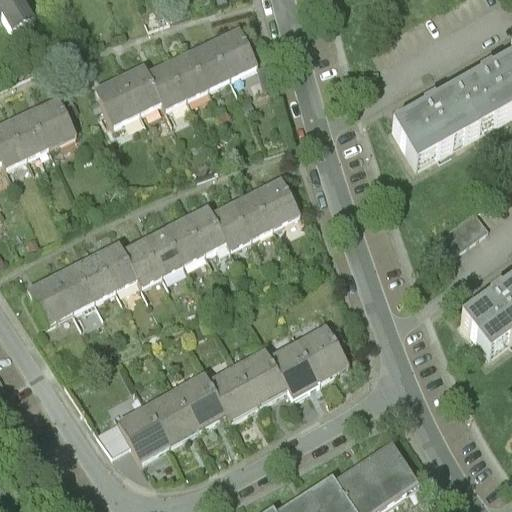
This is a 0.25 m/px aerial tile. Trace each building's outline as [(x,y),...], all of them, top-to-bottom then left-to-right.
[(0,0),(0,25),(11,44),(34,31),(16,0),(0,0)] [(211,52),(210,53),(229,92),(257,78),(238,39),(221,47),(217,49),(211,52)] [(208,102),(229,92),(210,53),(205,55),(200,57),(191,62),(189,63),(208,102)] [(186,112),(208,102),(189,63),(184,65),(182,66),(173,70),(168,72),(186,112)] [(455,103),(477,143),(511,123),(511,70),(484,86),(455,103)] [(164,122),(186,112),(168,72),(160,76),(156,78),(150,81),(146,83),(161,115),(164,122)] [(120,87),(139,126),(161,115),(146,83),(143,76),(132,82),(127,84),(122,86),(120,87)] [(139,126),(120,87),(110,92),(107,93),(93,100),(111,139),(139,126)] [(477,143),(455,103),(428,117),(392,137),(415,178),(477,143)] [(41,116),(35,119),(53,158),(76,147),(66,127),(57,108),(41,116)] [(28,170),(53,158),(35,119),(30,121),(24,124),(23,125),(10,131),(28,170)] [(5,180),(28,170),(10,131),(9,131),(3,134),(0,135),(0,169),(2,174),(5,180)] [(263,198),(257,201),(277,240),(300,228),(279,189),(263,198)] [(253,252),(277,240),(257,201),(254,203),(240,209),(239,210),(235,212),(233,213),(253,252)] [(229,263),(253,252),(233,213),(221,219),(219,220),(216,221),(210,224),(226,257),(229,263)] [(187,227),(184,229),(204,268),(226,257),(210,224),(206,218),(192,225),(187,227)] [(473,221),(432,250),(446,269),(486,240),(473,221)] [(186,276),(204,268),(184,229),(175,234),(174,234),(167,237),(166,238),(186,276)] [(167,286),(186,276),(166,238),(159,241),(153,245),(147,248),(167,286)] [(139,300),(167,286),(147,248),(142,251),(122,261),(136,294),(139,300)] [(96,266),(116,304),(136,294),(122,261),(118,254),(117,255),(99,264),(96,266)] [(116,304),(96,266),(85,271),(78,274),(76,276),(95,314),(116,304)] [(95,314),(76,276),(66,281),(54,286),(47,290),(67,327),(95,314)] [(67,327),(47,290),(39,294),(29,300),(25,302),(45,339),(67,327)] [(511,352),(511,295),(495,308),(461,332),(488,370),(511,352)] [(326,334),(294,351),(317,393),(338,382),(342,380),(349,376),(326,334)] [(310,397),(317,393),(294,351),(267,365),(287,401),(290,408),(310,397)] [(263,359),(236,374),(259,416),(275,408),(287,401),(267,365),(263,359)] [(250,421),(259,416),(236,374),(206,389),(227,425),(229,432),(250,421)] [(203,383),(175,399),(198,441),(217,431),(227,425),(206,389),(203,383)] [(0,432),(13,451),(52,511),(79,511),(0,390),(0,432)] [(160,461),(168,457),(146,415),(135,396),(107,412),(117,430),(139,472),(160,461)] [(189,446),(198,441),(175,399),(146,415),(168,457),(189,446)] [(334,491),(346,511),(398,511),(418,499),(390,455),(365,471),(362,474),(359,476),(334,491)] [(290,511),(346,511),(334,491),(331,487),(306,502),(302,504),(299,507),(290,511)]
